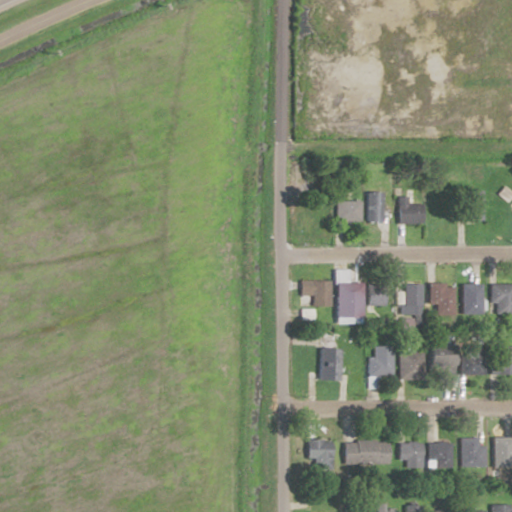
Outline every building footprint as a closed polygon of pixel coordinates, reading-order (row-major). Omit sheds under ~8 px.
[(511,101),(497,101),(498,139),(511,139),(511,101)] [(480,190),(461,190),(461,220),(480,220),(480,190)] [(379,191),(363,191),(363,221),(379,221),(379,191)] [(358,221),(358,200),(333,200),(333,221),(358,221)] [(394,223),(419,223),(419,202),(394,202),(394,223)] [(309,296),(309,305),(327,306),(328,280),(297,280),(297,295),(309,296)] [(382,305),(382,283),(364,283),(364,305),(382,305)] [(419,314),(419,283),(401,283),(401,314),(419,314)] [(424,304),(432,304),(432,314),(451,314),(451,284),(424,284),(424,304)] [(478,284),(458,284),(458,314),(478,314),(478,284)] [(511,314),(511,284),(487,284),(487,303),(492,303),(492,314),(511,314)] [(371,345),(371,357),(364,357),(364,376),(389,376),(389,345),(371,345)] [(450,345),(424,345),(424,375),(450,375),(450,345)] [(481,374),(481,345),(459,345),(459,374),(481,374)] [(511,374),(511,346),(488,347),(488,375),(511,374)] [(316,380),(336,380),(336,348),(316,348),(316,380)] [(418,379),(418,350),(395,350),(395,379),(418,379)] [(510,467),(510,437),(490,437),(490,467),(510,467)] [(481,445),(476,445),(476,438),(457,438),(457,466),(481,466),(481,445)] [(328,439),(303,439),(303,458),(311,458),(311,468),(328,468),(328,439)] [(385,441),(339,441),(339,464),(385,464),(385,441)] [(419,467),(419,442),(395,442),(395,460),(403,460),(403,467),(419,467)] [(426,468),(448,468),(448,443),(426,443),(426,468)]
